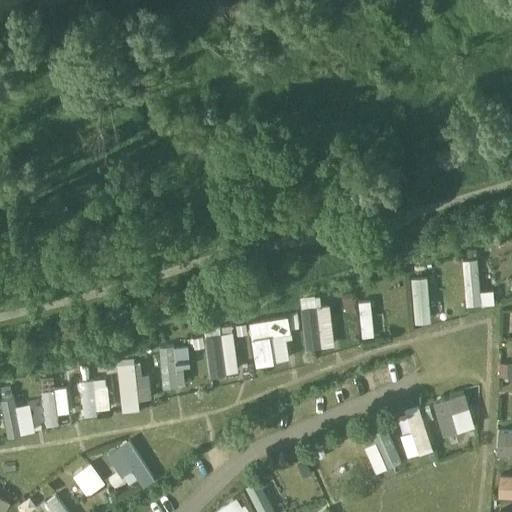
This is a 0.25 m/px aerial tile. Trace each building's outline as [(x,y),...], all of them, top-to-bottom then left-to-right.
[(463,259),(467,304),(481,303),(478,257),(463,259)] [(412,275),(416,320),(432,319),(428,273),(412,275)] [(363,335),(376,333),(371,297),(358,299),(363,335)] [(302,306),(307,346),(322,345),(318,304),(302,306)] [(250,318),(255,361),(293,357),(289,314),(250,318)] [(205,333),(211,374),(227,372),(221,331),(205,333)] [(160,344),(164,386),(179,385),(174,343),(160,344)] [(122,358),(124,408),(141,408),(140,396),(152,396),(151,371),(141,372),(141,357),(122,358)] [(94,377),(81,378),(85,414),(97,413),(94,377)] [(42,389),(46,424),(59,423),(55,388),(42,389)] [(433,402),(443,435),(458,430),(452,412),(470,406),(465,392),(433,402)] [(35,431),(32,400),(17,401),(17,395),(3,397),(7,434),(35,431)] [(413,430),(401,433),(408,455),(434,447),(420,403),(406,407),(413,430)] [(394,413),(398,431),(410,429),(406,410),(394,413)] [(371,428),(375,439),(365,443),(376,470),(401,460),(386,422),(371,428)] [(497,454),(511,455),(511,429),(499,429),(497,454)] [(130,436),(107,452),(135,492),(158,476),(130,436)] [(92,460),(73,473),(87,493),(106,481),(92,460)] [(276,463),(276,478),(312,477),(312,462),(276,463)] [(511,473),(499,473),(498,497),(511,497),(511,473)] [(278,511),(260,477),(247,484),(261,511),(278,511)] [(69,511),(55,492),(45,500),(53,511),(69,511)] [(210,511),(251,511),(241,493),(210,511)] [(0,494),(0,511),(1,511),(9,500),(0,494)]
